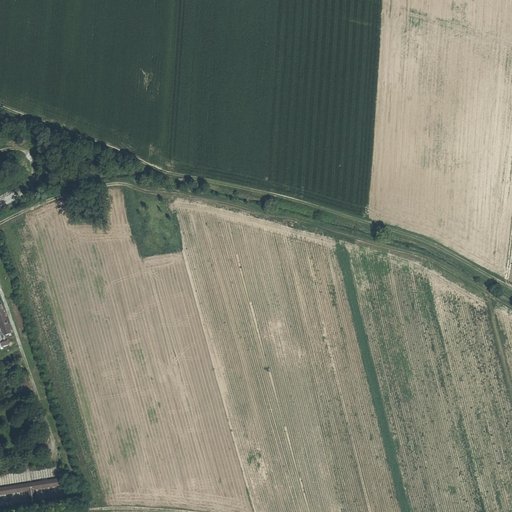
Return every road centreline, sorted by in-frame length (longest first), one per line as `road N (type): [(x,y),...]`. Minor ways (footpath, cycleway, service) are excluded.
road 1 (track): [(511,307),(423,257),(291,218),(124,184)]
road 2 (track): [(511,287),(413,236),(200,179)]
road 3 (track): [(200,179),(0,106)]
road 4 (track): [(207,511),(53,511)]
road 5 (track): [(124,184),(54,196),(0,223)]
